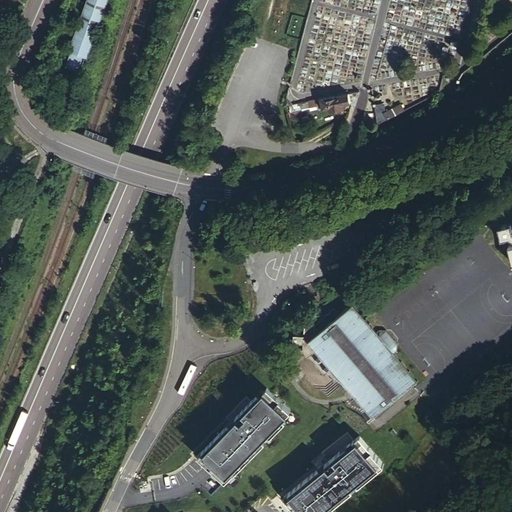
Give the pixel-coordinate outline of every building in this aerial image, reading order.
[(106,0),(84,0),(67,49),(69,50),(64,64),(79,70),(84,55),(87,56),(106,0)] [(349,103),(348,95),(317,100),(318,103),(320,103),(320,106),(321,109),(328,108),(328,111),(331,110),(344,108),(343,104),(349,103)] [(318,103),(317,100),(304,103),(305,109),(320,106),(320,103),(318,103)] [(381,105),(373,105),(376,125),(403,111),(400,105),(383,113),(381,105)] [(300,113),(287,115),(289,122),(302,120),(300,113)] [(511,231),(509,223),(496,226),(499,239),(507,238),(511,240),(511,241),(511,243),(506,245),(510,264),(511,263),(511,231)] [(352,302),(338,314),(307,339),(339,379),(371,419),(417,382),(394,354),(376,332),(352,302)] [(307,339),(338,314),(334,309),(323,317),(321,313),(304,328),(304,335),(302,343),(302,351),(304,354),(308,357),(323,376),(327,373),(334,383),(339,379),(307,339)] [(378,330),(376,332),(394,354),(396,351),(397,344),(385,330),(378,330)] [(292,341),(302,343),(304,335),(293,333),(292,341)] [(281,424),(288,416),(266,394),(258,402),(256,400),(250,407),(245,402),(225,423),(229,427),(196,461),(220,486),(229,476),(232,479),(283,427),(281,424)] [(282,503),(289,511),(331,511),(382,471),(357,441),(352,445),(345,437),(320,458),(322,461),(315,467),(319,472),(282,503)]
